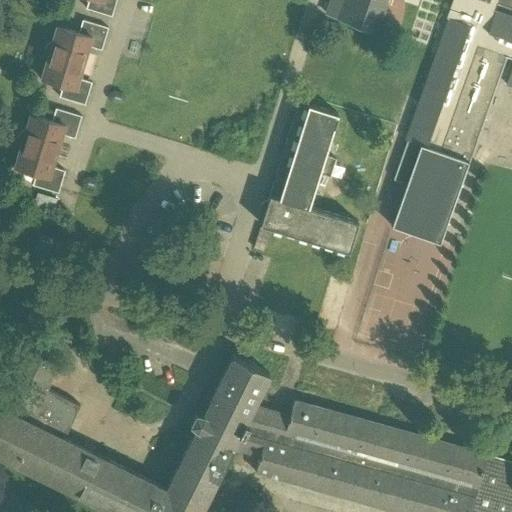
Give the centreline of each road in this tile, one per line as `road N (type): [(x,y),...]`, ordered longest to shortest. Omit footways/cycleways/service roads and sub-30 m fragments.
road 1 (unclassified): [(511,416),(213,336)]
road 2 (residential): [(187,159),(89,129),(127,0)]
road 3 (unclassified): [(260,177),(315,0)]
road 4 (residential): [(187,159),(147,197),(90,301)]
road 5 (unclassified): [(213,336),(260,177)]
road 6 (unclassified): [(213,336),(90,301)]
